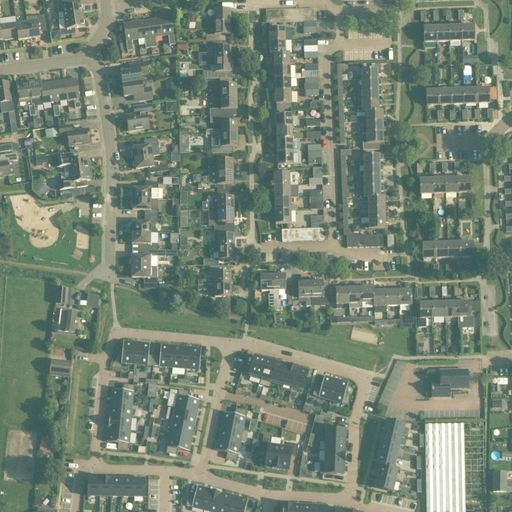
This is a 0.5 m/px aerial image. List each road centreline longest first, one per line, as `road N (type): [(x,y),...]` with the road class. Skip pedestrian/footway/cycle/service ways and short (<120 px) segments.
road 1 (residential): [(231,342),(363,378),(348,502)]
road 2 (residential): [(94,467),(104,365),(116,332),(231,342)]
road 3 (residential): [(107,273),(110,155),(97,69),(86,54)]
road 4 (residential): [(332,247),(325,63),(339,44)]
road 5 (residential): [(199,474),(231,342)]
